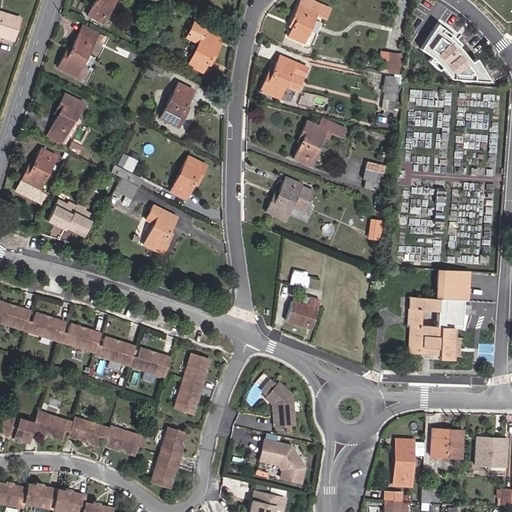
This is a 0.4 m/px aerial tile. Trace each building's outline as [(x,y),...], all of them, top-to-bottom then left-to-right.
[(95,0),(87,16),(102,23),(113,0),(95,0)] [(302,43),(315,14),(325,19),(329,9),(309,0),(300,0),(288,28),(291,29),(288,36),(302,43)] [(0,35),(11,39),(18,19),(0,13),(0,35)] [(217,42),(220,35),(193,22),(186,37),(198,43),(187,65),(202,72),(206,64),(208,60),(211,61),(219,44),(217,42)] [(456,75),(468,56),(459,49),(464,41),(436,23),(418,50),(456,75)] [(75,76),(97,33),(82,26),(71,49),(69,52),(66,51),(58,67),(75,76)] [(401,76),(404,52),(399,55),(395,74),(401,76)] [(395,74),(399,55),(381,53),(379,66),(379,67),(378,71),(395,74)] [(297,90),(307,68),(279,56),(273,70),(270,68),(260,90),(279,98),(285,85),(297,90)] [(161,74),(164,67),(149,60),(142,73),(153,79),(157,72),(161,74)] [(394,102),(398,79),(384,76),(382,91),(384,91),(381,109),(396,112),(397,103),(394,102)] [(185,104),(192,90),(177,83),(160,118),(178,127),(188,106),(185,104)] [(61,146),(82,103),(64,94),(53,115),(56,117),(46,138),(61,146)] [(340,137),(344,129),(321,119),(318,126),(306,121),(298,138),(301,139),(300,143),(293,158),(309,165),(321,136),(328,139),(331,133),(340,137)] [(78,154),(82,148),(71,142),(67,149),(78,154)] [(39,190),(55,156),(40,148),(32,164),(31,167),(28,166),(15,190),(40,203),(45,194),(39,190)] [(130,171),(135,161),(123,155),(118,164),(130,171)] [(197,182),(206,165),(187,156),(170,191),(185,199),(193,184),(194,180),(197,182)] [(379,192),(384,165),(366,161),(362,179),(365,180),(363,188),(379,192)] [(138,186),(141,180),(114,166),(110,172),(138,186)] [(302,212),(312,191),(299,186),(300,184),(285,177),(278,191),(275,190),(265,212),(284,220),(290,206),(302,212)] [(131,199),(137,187),(121,178),(115,191),(125,196),(131,199)] [(114,204),(117,198),(111,195),(108,201),(114,204)] [(127,206),(131,199),(125,196),(121,203),(127,206)] [(65,227),(76,206),(67,201),(65,204),(56,199),(46,220),(54,225),(55,222),(65,227)] [(84,234),(93,215),(84,211),(86,208),(77,204),(76,206),(65,227),(74,232),(75,230),(84,234)] [(169,231),(176,217),(153,206),(145,220),(153,224),(143,244),(161,254),(172,233),(169,231)] [(379,239),(381,221),(373,220),(372,231),(374,231),(374,239),(379,239)] [(306,288),(309,277),(305,276),(301,275),(302,272),(293,270),(289,284),(306,288)] [(451,337),(452,328),(462,328),(464,301),(466,301),(468,272),(437,270),(435,298),(411,297),(410,313),(407,313),(407,325),(410,325),(409,339),(408,339),(408,345),(409,346),(408,353),(422,354),(451,356),(456,356),(457,337),(451,337)] [(312,323),(319,301),(308,297),(306,306),(301,304),(291,301),(285,320),(306,327),(308,322),(312,323)] [(27,320),(29,311),(12,305),(11,308),(7,306),(8,304),(0,301),(0,322),(24,330),(27,320)] [(61,331),(64,322),(48,317),(47,319),(43,318),(44,315),(34,312),(31,322),(27,320),(24,330),(58,341),(61,331)] [(96,344),(100,333),(83,327),(82,330),(78,329),(79,326),(69,323),(66,333),(61,331),(58,341),(93,352),(96,344)] [(131,356),(134,346),(117,341),(116,343),(112,342),(113,339),(103,336),(100,346),(96,344),(93,352),(93,354),(128,365),(131,356)] [(164,377),(170,357),(152,352),(151,354),(147,353),(148,350),(139,347),(136,357),(131,356),(128,365),(164,377)] [(201,387),(205,373),(202,373),(204,368),(207,369),(210,360),(190,353),(181,381),(201,387)] [(265,395),(275,384),(269,380),(261,390),(265,395)] [(197,400),(201,387),(181,381),(173,408),(192,414),(195,404),(193,403),(194,399),(197,400)] [(294,425),(291,394),(277,382),(275,384),(265,395),(263,397),(271,404),(273,427),(294,425)] [(68,432),(71,422),(37,411),(33,423),(31,430),(47,435),(48,433),(52,434),(51,437),(61,440),(64,430),(68,432)] [(31,430),(33,423),(4,414),(0,427),(0,434),(12,438),(14,439),(15,437),(19,438),(18,440),(20,440),(27,443),(31,430)] [(105,438),(108,428),(73,417),(71,422),(68,432),(67,436),(84,441),(85,439),(89,440),(88,443),(97,446),(100,437),(105,438)] [(141,447),(144,437),(109,426),(108,428),(105,438),(103,445),(119,450),(120,448),(125,449),(124,452),(133,455),(136,446),(141,447)] [(183,443),(186,434),(167,427),(158,454),(178,460),(182,447),(179,447),(180,442),(183,443)] [(460,458),(462,430),(442,429),(442,433),(430,432),(429,456),(460,458)] [(504,466),(506,443),(494,442),(495,438),(475,437),(474,464),(486,465),(504,466)] [(300,483),(303,467),(290,445),(263,439),(261,450),(265,451),(262,461),(277,464),(281,471),(279,478),(300,483)] [(413,440),(395,439),(392,484),(410,485),(412,455),(412,442),(413,440)] [(421,455),(421,442),(412,442),(412,455),(421,455)] [(173,474),(178,460),(158,454),(149,482),(169,488),(172,478),(169,477),(170,473),(173,474)] [(485,475),(486,465),(474,464),(474,474),(485,475)] [(23,503),(26,488),(12,485),(10,484),(9,486),(5,485),(6,484),(4,483),(0,482),(0,503),(23,508),(23,503)] [(52,509),(56,489),(42,486),(40,486),(39,488),(35,487),(36,485),(34,484),(27,483),(26,488),(23,503),(52,509)] [(427,503),(429,486),(420,485),(419,502),(427,503)] [(81,511),(84,502),(85,495),(71,492),(69,491),(69,493),(65,493),(65,491),(63,490),(56,489),(52,509),(66,511),(81,511)] [(509,507),(510,490),(502,489),(501,498),(501,507),(509,507)] [(281,510),(284,498),(253,491),(247,511),(272,511),(273,508),(281,510)] [(400,501),(400,492),(385,491),(384,500),(392,501),(400,501)] [(391,511),(392,501),(384,500),(383,511),(391,511)] [(406,511),(407,504),(400,503),(400,501),(392,501),(391,511),(406,511)] [(111,511),(113,508),(99,505),(97,505),(96,507),(92,506),(93,504),(91,503),(84,502),(81,511),(111,511)]
